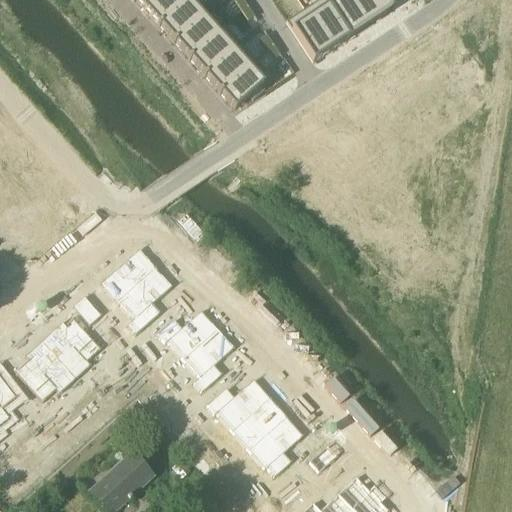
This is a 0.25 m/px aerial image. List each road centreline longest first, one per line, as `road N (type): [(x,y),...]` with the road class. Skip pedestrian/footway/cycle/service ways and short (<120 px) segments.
road 1 (residential): [(130,213),(285,353),(421,511)]
road 2 (residential): [(451,0),(130,213)]
